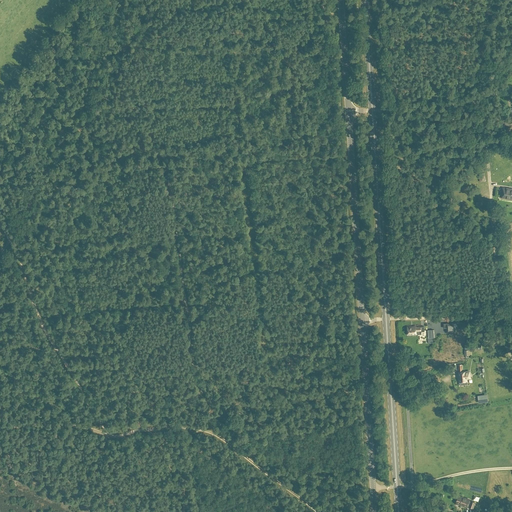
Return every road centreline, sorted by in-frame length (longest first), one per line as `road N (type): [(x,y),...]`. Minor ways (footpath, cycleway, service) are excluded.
road 1 (track): [(405,107),(422,139),(463,294),(483,318),(385,320)]
road 2 (unknown): [(0,418),(133,418),(160,444),(175,511)]
road 3 (primary): [(385,320),(372,109)]
road 4 (tertiary): [(362,320),(349,110)]
road 5 (tertiary): [(373,487),(362,320)]
road 6 (track): [(493,218),(506,311),(483,318),(511,358)]
road 7 (primary): [(397,486),(385,320)]
road 8 (track): [(209,431),(317,511)]
road 9 (track): [(87,117),(152,0)]
road 10 (track): [(493,218),(482,98)]
